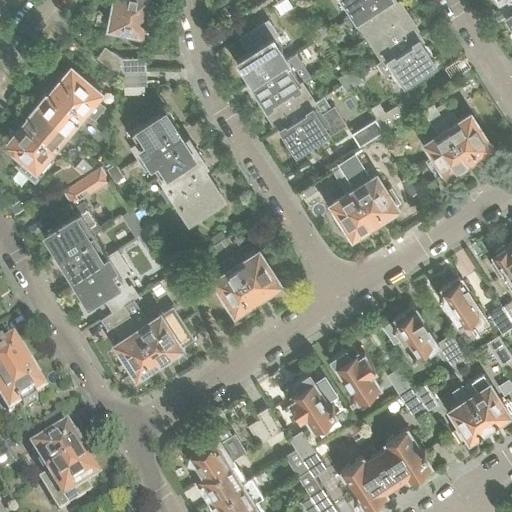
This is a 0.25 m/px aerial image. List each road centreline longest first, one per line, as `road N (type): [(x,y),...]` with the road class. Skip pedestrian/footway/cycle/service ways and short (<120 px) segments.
road 1 (residential): [(345,295),(225,106),(197,0)]
road 2 (residential): [(129,437),(345,295)]
road 3 (residential): [(129,437),(0,230)]
road 4 (residential): [(345,295),(511,185)]
